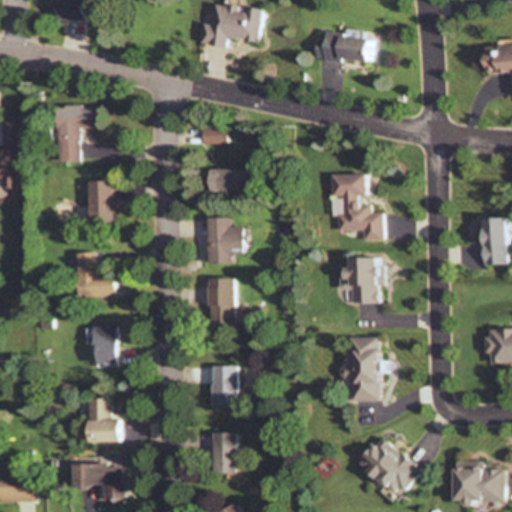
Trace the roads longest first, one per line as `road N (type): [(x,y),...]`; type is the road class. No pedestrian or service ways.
road 1 (residential): [(0,54),(511,142)]
road 2 (residential): [(511,419),(455,418),(441,399),(427,0)]
road 3 (residential): [(166,81),(172,511)]
